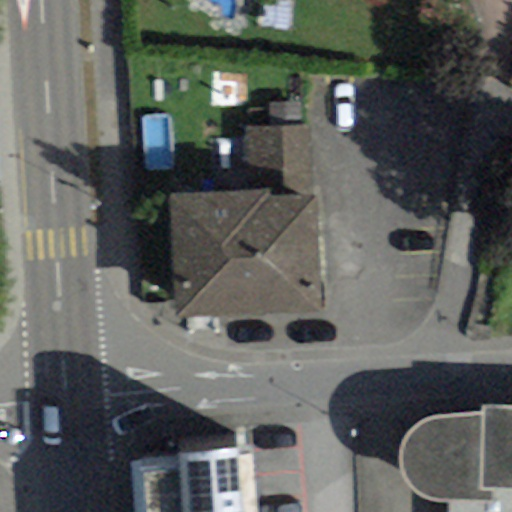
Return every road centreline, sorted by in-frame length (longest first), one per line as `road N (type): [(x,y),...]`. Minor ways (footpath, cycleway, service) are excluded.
road 1 (tertiary): [(511,372),(65,403)]
road 2 (tertiary): [(65,403),(40,0)]
